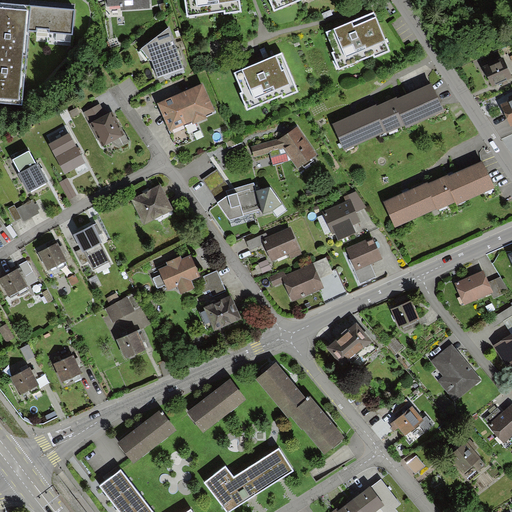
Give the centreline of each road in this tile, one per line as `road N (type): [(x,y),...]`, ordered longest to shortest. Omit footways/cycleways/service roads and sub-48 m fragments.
road 1 (residential): [(21,467),(86,424),(283,336)]
road 2 (residential): [(164,160),(283,336)]
road 3 (residential): [(403,0),(511,169)]
road 4 (residential): [(164,160),(0,255)]
road 5 (residential): [(420,275),(511,396)]
road 6 (residential): [(283,336),(420,275)]
road 7 (residential): [(283,336),(378,448)]
